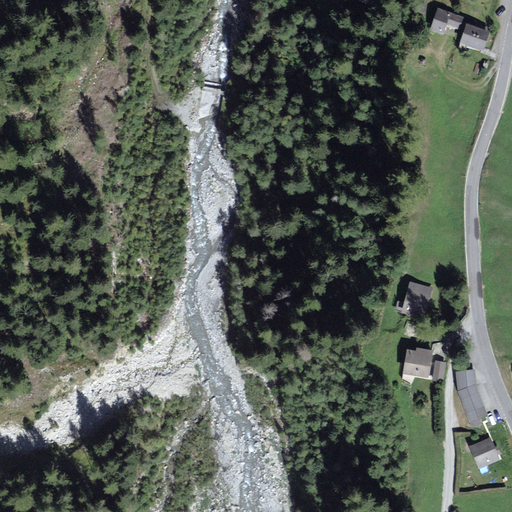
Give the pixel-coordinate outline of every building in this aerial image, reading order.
[(463,19),(438,10),(430,32),(444,36),(447,27),(459,31),(463,19)] [(489,33),(468,26),(461,43),(483,51),(489,33)] [(432,289),(410,284),(404,308),(426,314),(432,289)] [(433,355),(409,350),(404,375),(428,379),(433,355)] [(475,373),(457,375),(459,392),(476,386),(475,373)] [(476,386),(459,392),(462,400),(479,393),(476,386)] [(482,401),(479,393),(462,400),(465,408),(482,401)] [(485,409),(482,401),(465,408),(467,415),(485,409)] [(488,417),(485,409),(467,415),(470,423),(488,417)] [(491,440),(472,448),(480,468),(500,460),(491,440)]
